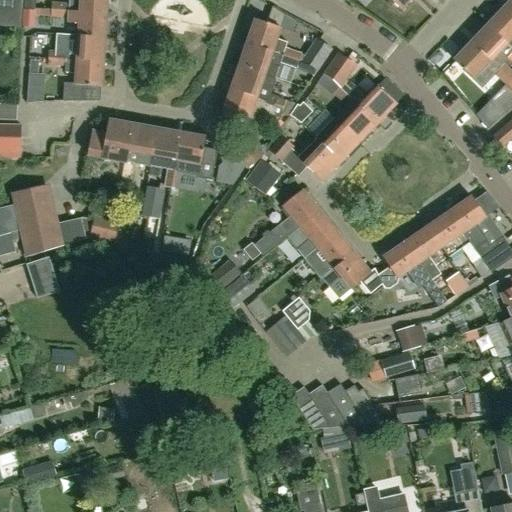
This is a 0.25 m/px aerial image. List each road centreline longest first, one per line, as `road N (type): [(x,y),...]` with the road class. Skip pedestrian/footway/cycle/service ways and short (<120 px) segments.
road 1 (residential): [(124,0),(120,72),(130,103),(184,115),(207,102),(237,14)]
road 2 (residential): [(511,205),(400,67)]
